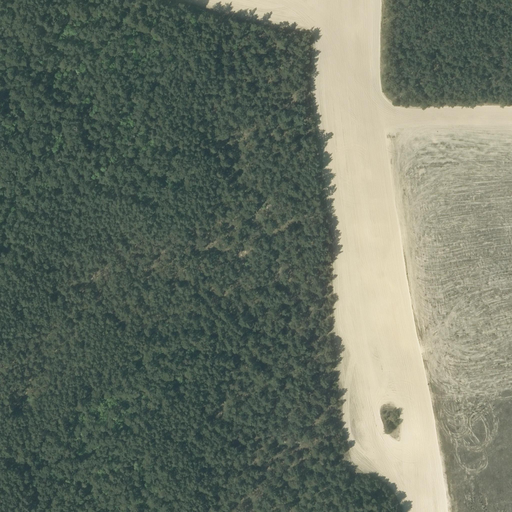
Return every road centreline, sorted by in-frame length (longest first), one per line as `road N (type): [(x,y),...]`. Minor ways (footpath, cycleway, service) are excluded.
road 1 (track): [(352,0),(357,110),(418,511)]
road 2 (track): [(357,110),(511,116)]
